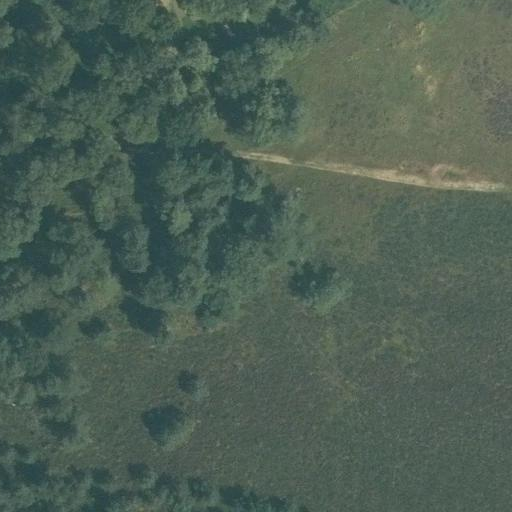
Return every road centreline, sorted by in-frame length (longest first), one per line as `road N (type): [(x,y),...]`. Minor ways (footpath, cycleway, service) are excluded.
road 1 (track): [(511,189),(145,145)]
road 2 (track): [(62,130),(106,112),(166,59),(177,23),(172,0)]
